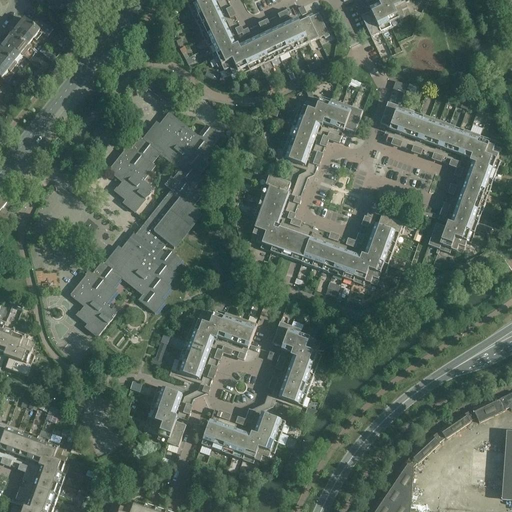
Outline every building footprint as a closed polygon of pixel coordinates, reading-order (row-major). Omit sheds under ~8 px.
[(239,77),(308,44),(310,49),(312,48),(310,44),(325,37),(326,39),(330,37),(319,13),(315,16),(312,14),(304,18),(305,20),(293,26),(292,24),(284,27),(286,29),(273,35),(272,33),(265,36),(266,38),(253,44),(252,42),(245,45),(247,47),(236,53),(231,43),(233,42),(230,35),(228,36),(222,24),(224,22),(221,15),(219,17),(212,3),(215,2),(214,0),(185,0),(217,68),(221,67),(227,78),(238,73),(239,77)] [(379,0),(382,5),(374,9),(372,10),(371,10),(367,12),(368,14),(362,17),(361,18),(369,34),(371,39),(401,25),(399,21),(411,16),(411,15),(406,4),(409,3),(407,0),(379,0)] [(298,10),(302,17),(307,15),(303,8),(298,10)] [(19,27),(37,42),(43,34),(48,37),(54,29),(38,21),(33,26),(25,19),(19,27)] [(37,42),(19,27),(12,36),(30,50),(37,42)] [(30,50),(12,36),(6,44),(24,58),(30,50)] [(24,58),(6,44),(0,50),(0,51),(17,66),(24,58)] [(17,66),(0,51),(0,64),(11,74),(17,66)] [(56,58),(49,52),(45,57),(52,63),(56,58)] [(310,73),(319,68),(317,63),(308,67),(310,73)] [(11,74),(0,64),(0,78),(4,82),(11,74)] [(39,79),(44,74),(39,70),(38,70),(34,75),(39,79)] [(150,82),(143,91),(146,94),(148,91),(160,100),(162,97),(173,106),(180,97),(174,93),(172,95),(161,86),(159,89),(150,82)] [(351,134),(350,136),(354,138),(363,114),(321,99),(320,103),(308,99),(304,110),(299,109),(281,161),(303,168),(306,161),(308,162),(310,155),(308,154),(313,140),(316,141),(318,135),(315,134),(319,122),(330,126),(330,129),(337,131),(337,129),(351,134)] [(388,104),(379,129),(383,130),(384,127),(397,132),(396,135),(403,137),(404,134),(417,139),(416,142),(424,144),(425,142),(438,146),(437,149),(444,152),(445,149),(458,154),(457,157),(464,159),(465,156),(477,160),(473,172),(470,171),(468,178),(470,179),(466,193),(463,191),(460,199),(463,200),(458,213),(455,212),(453,219),(456,220),(452,231),(441,227),(441,225),(437,223),(428,247),(451,255),(452,251),(464,255),(468,244),(472,245),(501,162),(498,161),(502,150),(491,146),(492,141),(388,104)] [(161,252),(167,245),(174,250),(201,216),(187,205),(197,192),(194,190),(202,179),(199,177),(208,166),(205,163),(214,152),(211,149),(220,138),(206,127),(197,138),(169,116),(157,131),(154,129),(144,141),(141,139),(127,156),(124,153),(109,173),(119,181),(120,179),(124,182),(115,193),(126,202),(124,205),(136,215),(154,192),(143,183),(154,168),(151,166),(160,155),(181,172),(174,181),(171,179),(165,187),(172,193),(139,235),(138,234),(136,236),(134,235),(131,239),(131,240),(119,255),(116,253),(106,266),(103,263),(89,280),(86,278),(71,297),(81,305),(83,304),(86,306),(77,318),(89,327),(86,330),(98,339),(116,316),(105,307),(116,293),(113,290),(121,279),(143,296),(138,302),(155,315),(164,303),(161,301),(170,290),(167,287),(176,276),(173,273),(182,262),(168,251),(165,255),(161,252)] [(248,126),(238,121),(234,129),(244,134),(248,126)] [(334,252),(335,249),(327,246),(326,249),(313,244),(314,242),(310,241),(310,240),(307,239),(300,237),(295,235),(296,229),(302,232),(304,225),(294,221),(289,233),(286,232),(285,235),(274,231),(278,220),(281,221),(284,214),(281,213),(286,200),(288,200),(291,193),(288,192),(291,186),(269,178),(268,179),(250,229),(254,231),(250,242),(261,246),(260,251),(282,258),(291,262),(297,264),(301,265),(302,265),(363,287),(365,283),(377,287),(381,276),(385,278),(404,225),(382,217),(382,218),(380,224),(377,223),(374,232),(376,232),(372,245),(370,244),(367,252),(369,253),(366,263),(355,259),(355,257),(348,254),(347,256),(334,252)] [(371,221),(379,224),(382,212),(374,210),(371,221)] [(307,284),(296,280),(296,281),(294,285),(299,286),(301,287),(305,289),(307,284)] [(326,296),(328,297),(335,299),(337,293),(328,290),(326,296)] [(194,321),(179,362),(175,360),(171,371),(175,372),(175,373),(198,381),(201,374),(203,375),(206,368),(203,367),(208,353),(210,354),(213,348),(210,347),(215,335),(226,339),(225,342),(232,344),(233,342),(246,346),(245,349),(248,350),(257,326),(215,311),(214,315),(202,311),(198,322),(194,321)] [(31,356),(35,344),(24,340),(25,336),(4,329),(6,323),(0,321),(0,353),(0,352),(11,356),(10,360),(7,359),(4,368),(3,370),(10,372),(12,373),(27,378),(35,357),(31,356)] [(280,324),(272,346),(279,349),(278,351),(286,354),(287,351),(298,355),(294,366),(291,365),(288,372),(291,373),(286,387),(283,386),(281,393),(284,394),(281,401),(303,409),(322,357),(317,355),(321,344),(310,340),(311,336),(280,324)] [(270,353),(267,361),(273,363),(275,355),(270,353)] [(181,397),(159,389),(148,420),(152,422),(147,433),(159,437),(157,441),(179,449),(187,425),(184,423),(183,425),(172,421),(176,411),(178,412),(181,405),(178,404),(181,397)] [(511,394),(500,400),(499,397),(472,410),(473,411),(464,415),(440,431),(440,432),(433,438),(432,437),(410,457),(411,458),(405,464),(404,464),(387,489),(388,489),(383,496),(383,495),(371,511),(410,511),(413,470),(412,470),(417,464),(418,465),(439,445),(439,444),(445,439),(446,440),(470,424),(469,423),(477,419),(479,424),(505,412),(505,411),(509,409),(511,412),(511,394)] [(36,412),(39,404),(31,402),(29,409),(36,412)] [(50,406),(47,414),(55,417),(58,409),(50,406)] [(270,454),(275,456),(286,424),(265,417),(264,417),(262,424),(259,423),(257,430),(259,431),(255,442),(244,438),(245,435),(238,432),(237,435),(224,430),(225,427),(217,425),(216,427),(210,425),(209,426),(201,447),(220,454),(240,461),(253,466),(255,462),(266,466),(270,454)] [(59,446),(9,428),(10,423),(8,423),(7,427),(0,424),(0,449),(7,452),(6,455),(13,457),(14,455),(28,460),(27,462),(34,464),(35,462),(45,466),(42,477),(39,476),(36,483),(39,484),(34,498),(31,497),(29,504),(32,505),(28,511),(17,511),(16,511),(17,509),(14,507),(11,511),(52,511),(69,467),(65,466),(69,454),(58,450),(59,446)] [(53,435),(59,437),(62,430),(56,428),(53,435)] [(92,479),(86,477),(84,476),(82,483),(89,485),(92,479)] [(482,510),(500,510),(500,498),(482,497),(482,510)] [(161,511),(157,510),(136,503),(134,506),(122,502),(118,511),(161,511)]
